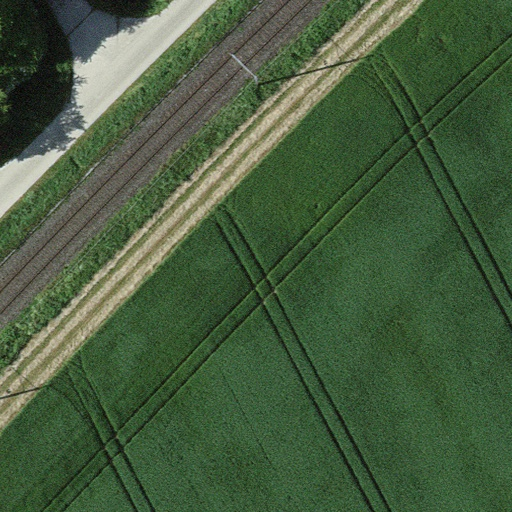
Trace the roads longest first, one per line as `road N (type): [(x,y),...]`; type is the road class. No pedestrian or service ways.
road 1 (track): [(427,0),(46,335),(0,404)]
road 2 (track): [(194,0),(0,189)]
